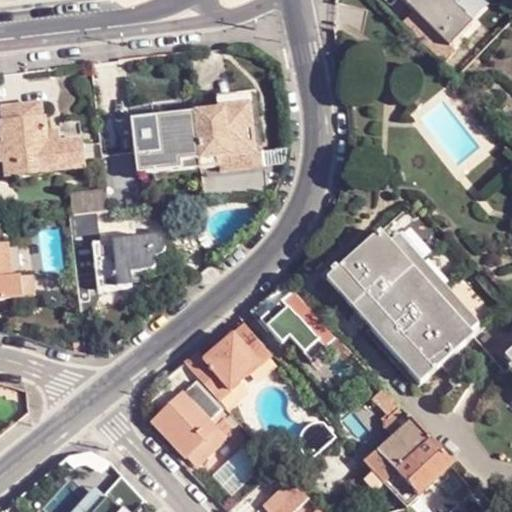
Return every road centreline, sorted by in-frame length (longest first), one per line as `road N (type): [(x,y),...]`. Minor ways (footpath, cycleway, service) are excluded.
road 1 (residential): [(89,403),(266,262),(307,203),(320,115),(294,0)]
road 2 (tertiary): [(173,0),(125,17),(0,31)]
road 3 (residential): [(189,511),(89,403)]
